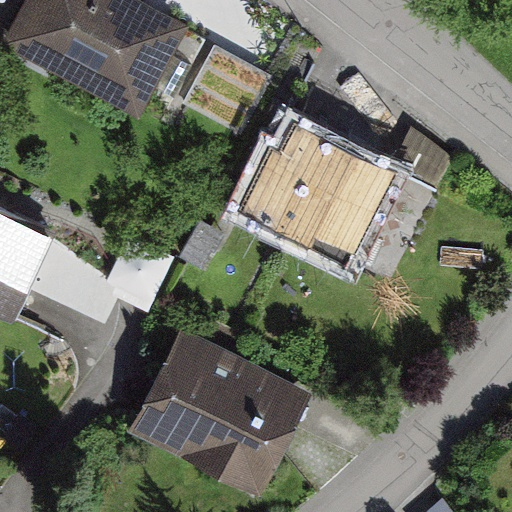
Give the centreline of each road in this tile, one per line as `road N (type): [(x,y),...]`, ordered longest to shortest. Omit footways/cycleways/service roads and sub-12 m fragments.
road 1 (residential): [(345,511),(436,432),(511,337)]
road 2 (residential): [(356,0),(511,133)]
